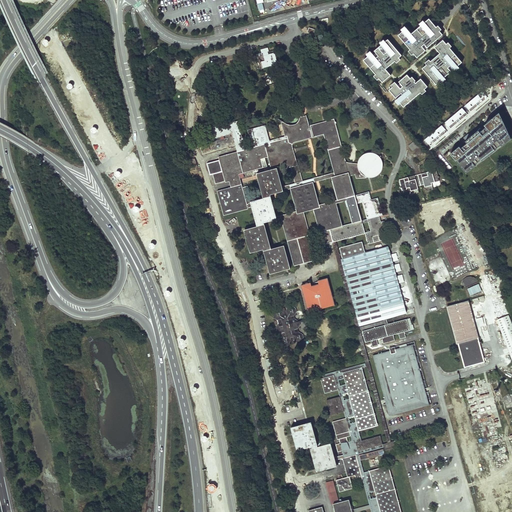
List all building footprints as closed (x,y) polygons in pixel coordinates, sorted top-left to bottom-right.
[(262,0),(255,0),(259,12),(265,10),(262,0)] [(427,45),(443,31),(440,28),(441,27),(438,23),(436,24),(429,15),(424,19),(422,17),(418,20),(420,22),(411,30),(404,22),(400,26),(402,28),(398,32),(410,46),(408,48),(411,52),(413,51),(417,55),(425,47),(422,43),(424,41),(427,45)] [(399,55),(401,52),(388,36),(385,38),(383,36),(380,39),(381,41),(374,47),(378,52),(376,54),(370,47),(366,50),(367,53),(363,56),(375,71),(373,73),(377,77),(379,76),(382,80),(391,72),(385,66),(394,58),(396,60),(400,56),(399,55)] [(434,44),(439,50),(430,58),(429,56),(425,60),(426,62),(422,66),(437,84),(446,76),(445,75),(451,69),(448,65),(450,63),(455,68),(459,64),(458,63),(462,60),(450,45),(452,44),(448,39),(446,41),(443,37),(434,44)] [(274,53),(268,54),(267,51),(268,51),(267,47),(260,49),(261,53),(262,53),(264,61),(260,62),(262,68),(277,64),(274,53)] [(400,100),(403,104),(420,90),(422,91),(426,88),(425,87),(428,84),(421,76),(415,80),(414,79),(416,78),(412,74),(410,75),(407,72),(398,79),(402,83),(400,85),(394,79),(390,82),(392,84),(389,87),(395,95),(394,97),(398,101),(400,100)] [(482,90),(465,104),(471,112),(488,97),(482,90)] [(462,106),(444,121),(451,128),(468,114),(462,106)] [(449,153),(465,172),(474,165),(474,164),(480,159),(480,160),(494,150),(494,149),(500,145),(500,146),(510,139),(498,112),(467,138),(468,139),(465,142),(464,140),(449,153)] [(360,325),(383,319),(385,319),(404,313),(390,262),(392,262),(390,255),(388,255),(386,247),(365,252),(362,242),(356,244),(354,236),(365,233),(368,244),(388,238),(384,221),(380,222),(379,217),(382,216),(377,198),(371,200),(369,192),(355,195),(350,176),(355,175),(356,178),(371,177),(374,177),(377,176),(379,174),(381,171),(382,169),(382,166),(382,164),(381,161),(380,159),(380,157),(380,156),(374,153),(371,153),(369,153),(367,153),(365,154),(363,155),(361,156),(360,158),(359,160),(358,162),(357,164),(349,164),(347,163),(346,163),(346,162),(345,161),(335,123),(310,130),(309,126),(306,115),(299,117),(299,119),(297,121),(296,122),(294,123),(292,124),(291,124),(289,124),(287,124),(285,124),(283,123),(287,136),(268,141),(264,125),(247,130),(252,148),(245,150),(237,121),(210,128),(213,139),(231,134),(236,152),(218,157),(219,160),(206,163),(209,175),(212,174),(214,184),(224,181),(225,182),(229,181),(231,187),(216,191),(223,216),(251,208),(256,227),(244,230),(250,253),(263,249),(269,274),(290,268),(284,245),(271,248),(264,223),(281,218),(294,266),(316,260),(303,213),(313,210),(323,245),(333,242),(336,241),(352,237),(354,244),(340,248),(342,259),(360,325)] [(334,119),(309,126),(310,130),(335,123),(334,119)] [(441,124),(424,138),(430,145),(448,131),(441,124)] [(412,151),(419,144),(415,140),(408,146),(412,151)] [(199,168),(195,158),(188,161),(191,171),(199,168)] [(438,180),(436,170),(399,180),(401,191),(409,189),(411,195),(418,193),(417,187),(424,185),(425,191),(433,189),(431,183),(438,180)] [(336,241),(333,242),(388,442),(390,442),(360,330),(384,323),(385,325),(387,324),(385,319),(383,319),(384,321),(359,328),(336,241)] [(461,286),(463,286),(464,287),(465,285),(465,283),(466,282),(468,281),(469,280),(470,279),(472,279),(473,279),(475,279),(477,280),(475,278),(473,277),(471,277),(470,277),(469,277),(467,278),(465,278),(464,280),(463,281),(462,282),(461,284),(461,286)] [(310,283),(300,286),(308,314),(318,311),(317,307),(324,305),(325,309),(334,306),(327,278),(317,281),(318,285),(311,287),(310,283)] [(478,282),(477,280),(475,279),(473,279),(472,279),(470,279),(469,280),(468,281),(466,282),(465,283),(465,285),(464,287),(465,287),(466,288),(478,282)] [(468,301),(447,307),(457,344),(458,344),(464,368),(484,362),(468,301)] [(295,309),(290,306),(287,307),(285,312),(284,309),(281,310),(282,312),(278,310),(275,310),(272,315),(273,319),(278,321),(274,322),(275,324),(278,323),(276,328),(277,332),(281,333),(281,337),(279,341),(280,344),(284,346),(288,346),(290,341),(293,340),(297,343),(300,342),(302,338),(302,334),(298,332),(297,330),(299,326),(298,322),(294,320),(294,317),(296,313),(295,309)] [(511,361),(511,322),(509,313),(496,318),(511,361)] [(406,319),(387,324),(385,325),(362,331),(365,342),(370,341),(372,346),(377,345),(376,339),(381,338),(383,344),(394,341),(393,335),(398,333),(400,339),(406,338),(404,332),(409,330),(408,326),(406,319)] [(390,350),(372,355),(389,416),(429,405),(412,344),(395,349),(394,347),(389,348),(390,350)] [(377,426),(360,365),(320,376),(325,394),(338,390),(340,397),(326,401),(330,416),(344,412),(345,419),(332,422),(337,440),(339,440),(340,444),(337,445),(338,451),(342,450),(343,455),(344,457),(342,458),(342,459),(347,477),(336,480),(339,492),(353,488),(349,476),(352,476),(355,475),(356,481),(362,479),(370,505),(370,508),(371,511),(401,511),(389,465),(365,472),(363,473),(358,454),(383,447),(386,456),(392,454),(388,442),(382,444),(380,436),(361,441),(358,431),(377,426)] [(466,435),(473,433),(460,386),(448,390),(462,440),(467,438),(466,435)] [(311,422),(291,428),(297,451),(309,448),(316,472),(337,467),(336,461),(335,457),(331,443),(318,447),(311,422)] [(403,451),(400,439),(390,442),(388,442),(392,454),(402,451),(403,451)] [(332,504),(333,504),(339,502),(333,481),(326,483),(332,504)] [(339,502),(333,504),(335,511),(352,511),(352,510),(349,500),(339,502)]
